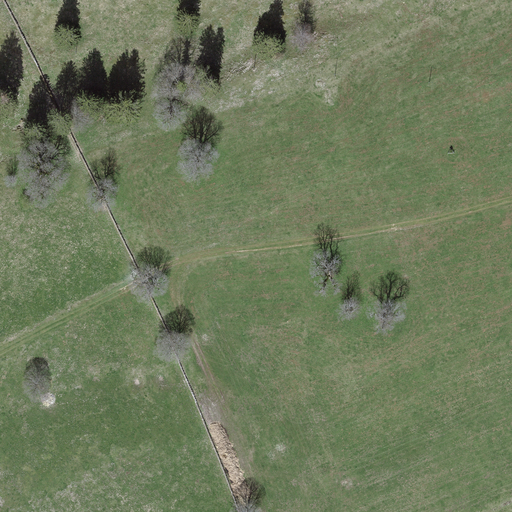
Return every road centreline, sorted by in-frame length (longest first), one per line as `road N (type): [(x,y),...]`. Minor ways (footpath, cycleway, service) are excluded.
road 1 (track): [(511,199),(377,231),(234,250),(136,282)]
road 2 (track): [(136,282),(0,349)]
